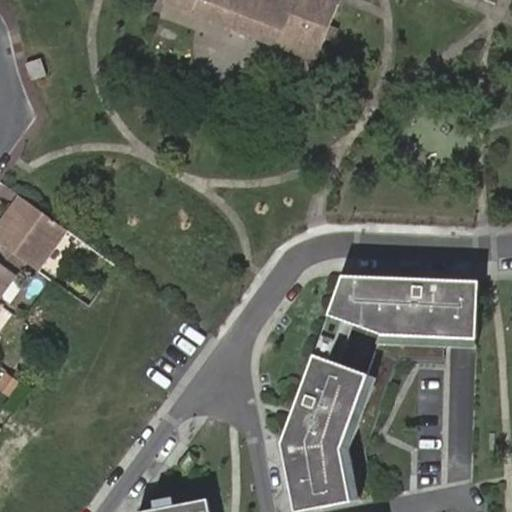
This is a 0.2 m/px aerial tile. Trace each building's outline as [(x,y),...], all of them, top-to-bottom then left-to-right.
[(164,0),(163,4),(316,61),(325,38),(331,40),(336,28),(330,26),(339,1),(337,0),(164,0)] [(42,57),(27,61),(32,77),(47,71),(42,57)] [(300,145),(287,140),(282,153),(295,158),(300,145)] [(56,223),(22,198),(0,229),(0,243),(27,263),(36,270),(64,228),(56,223)] [(0,302),(27,263),(0,243),(0,302)] [(480,282),(343,277),(329,317),(345,322),(383,336),(477,340),(480,282)] [(345,322),(329,317),(315,356),(330,362),(345,322)] [(477,349),(477,340),(383,336),(380,345),(477,349)] [(330,362),(315,356),(283,445),(295,511),(303,511),(352,503),(342,449),(368,376),(330,362)] [(3,374),(0,378),(0,391),(9,396),(17,383),(3,374)] [(351,450),(377,379),(368,376),(342,449),(352,503),(361,501),(351,450)] [(197,459),(188,453),(177,468),(186,474),(197,459)] [(210,511),(208,500),(144,511),(210,511)]
